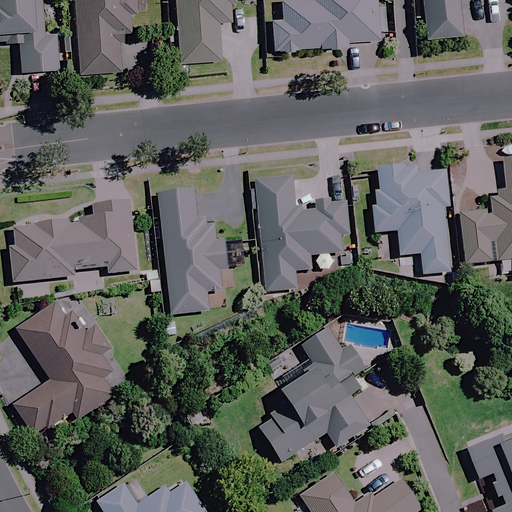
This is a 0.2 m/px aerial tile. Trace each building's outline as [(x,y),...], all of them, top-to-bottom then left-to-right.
[(35,42),(33,0),(0,0),(0,36),(16,36),(17,74),(54,73),(53,41),(35,42)] [(72,0),(74,75),(117,74),(116,34),(133,34),(132,0),(72,0)] [(172,0),(176,65),(216,63),(214,24),(228,23),(226,0),(172,0)] [(275,23),(269,24),(271,55),(344,49),(344,45),(376,43),(375,35),(387,34),(385,8),(376,9),(375,0),(308,0),(309,1),(274,4),(275,23)] [(419,0),(423,41),(458,38),(454,0),(419,0)] [(511,160),(500,162),(504,196),(484,198),(486,213),(458,216),(463,268),(510,263),(511,282),(511,281),(511,160)] [(445,206),(442,174),(422,176),(421,171),(374,176),(376,195),(370,196),(374,237),(396,235),(398,259),(417,257),(419,278),(448,275),(442,206),(445,206)] [(288,181),(248,184),(251,215),(255,214),(263,296),(294,293),(292,276),(308,275),(307,259),(340,256),(338,238),(347,237),(344,205),(314,208),(314,212),(291,214),(288,181)] [(217,273),(224,272),(221,246),(220,238),(213,239),(211,220),(202,221),(195,222),(192,192),(156,196),(169,318),(207,314),(204,292),(219,291),(217,273)] [(86,209),(87,216),(75,218),(75,223),(9,229),(14,285),(76,280),(75,272),(104,269),(105,277),(133,274),(129,226),(127,205),(86,209)] [(61,317),(55,307),(16,332),(49,384),(12,407),(32,440),(71,415),(75,423),(112,399),(99,378),(108,372),(97,355),(107,348),(87,317),(77,323),(69,312),(61,317)] [(324,436),(333,451),(368,429),(348,399),(359,392),(351,379),(361,372),(344,346),(339,349),(328,331),(300,349),(312,368),(300,376),(294,365),(269,381),(287,409),(256,430),(280,466),(324,436)] [(511,511),(511,436),(465,454),(476,483),(487,479),(499,510),(492,511),(511,511)] [(371,493),(353,505),(333,475),(298,499),(306,511),(419,511),(399,482),(375,499),(371,493)] [(200,511),(181,483),(164,494),(162,492),(136,509),(122,487),(91,508),(93,511),(200,511)]
